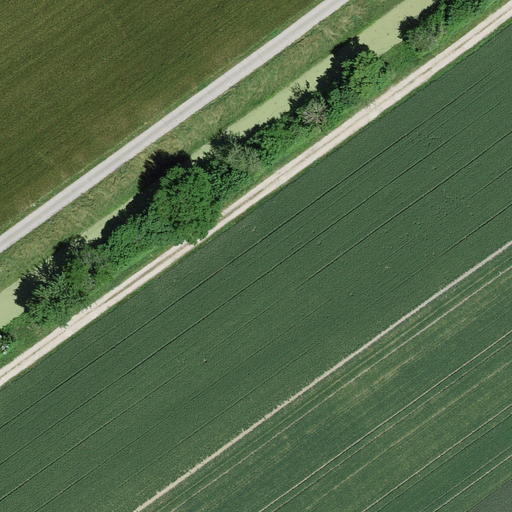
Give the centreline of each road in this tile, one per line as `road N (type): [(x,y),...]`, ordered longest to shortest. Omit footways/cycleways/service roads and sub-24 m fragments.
road 1 (track): [(0,369),(488,0)]
road 2 (track): [(320,0),(0,236)]
